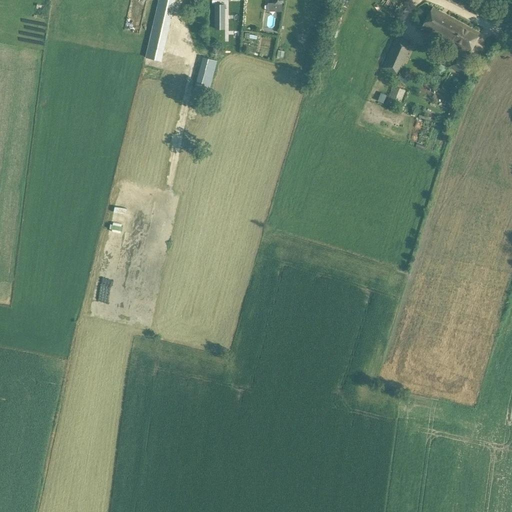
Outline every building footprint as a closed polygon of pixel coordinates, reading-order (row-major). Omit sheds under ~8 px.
[(167,37),(175,0),(159,0),(157,11),(151,33),(167,37)] [(283,3),(284,3),(283,0),(273,0),(274,3),(270,3),(270,10),(283,9),(283,3)] [(469,52),(480,33),(433,7),(422,26),(461,47),(458,51),(463,54),(465,50),(469,52)] [(397,37),(383,68),(384,68),(396,74),(402,62),(405,56),(406,57),(412,44),(397,37)] [(466,76),(467,74),(472,65),(456,56),(450,67),(466,76)] [(203,57),(195,88),(210,92),(218,60),(203,57)] [(446,76),(446,75),(448,68),(441,65),(438,72),(446,76)] [(398,104),(404,89),(393,84),(387,100),(389,101),(387,104),(396,107),(397,103),(398,104)]
